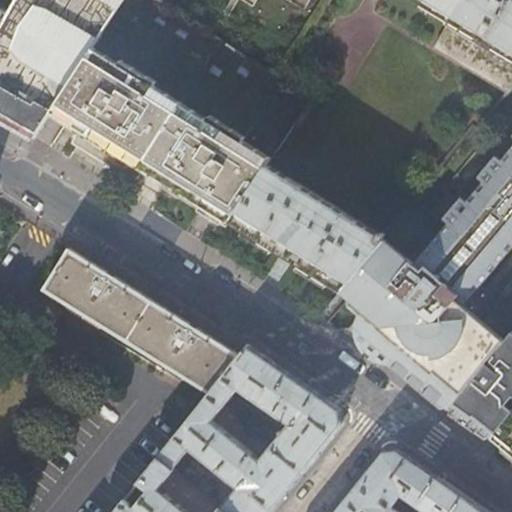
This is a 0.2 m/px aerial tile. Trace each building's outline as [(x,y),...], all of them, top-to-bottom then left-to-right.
[(124,0),(15,0),(9,12),(0,27),(0,117),(34,137),(52,110),(124,0)] [(245,140),(283,79),(161,0),(124,0),(52,110),(79,128),(72,143),(101,161),(135,182),(144,170),(180,192),(229,221),(231,219),(268,164),(272,157),(245,140)] [(511,0),(420,0),(451,18),(434,47),(508,92),(511,86),(511,0)] [(0,27),(9,12),(0,7),(0,27)] [(511,147),(413,265),(384,241),(341,291),(350,299),(352,308),(364,319),(372,326),(389,325),(396,331),(397,348),(403,374),(411,382),(449,408),(506,337),(459,310),(511,246),(511,147)] [(380,232),(376,236),(268,164),(231,219),(246,229),(283,253),(317,275),(341,291),(384,241),(381,239),(384,235),(380,232)] [(211,394),(240,356),(218,342),(162,307),(96,265),(70,249),(45,288),(211,394)] [(511,332),(506,337),(449,408),(464,418),(492,438),(511,413),(511,332)] [(269,511),(283,496),(342,423),(340,409),(294,377),(249,345),(240,356),(211,394),(160,457),(175,470),(191,450),(238,487),(221,508),(225,511),(269,511)] [(511,413),(492,438),(501,445),(508,446),(511,449),(511,413)] [(511,449),(508,446),(501,445),(510,452),(511,454),(511,449)] [(437,478),(399,451),(384,453),(358,485),(337,511),(401,511),(396,507),(405,495),(417,504),(413,508),(416,511),(437,478)] [(225,511),(221,508),(217,511),(189,511),(161,488),(175,470),(160,457),(141,483),(149,491),(136,506),(127,500),(117,511),(225,511)] [(428,511),(487,511),(468,499),(437,478),(416,511),(417,511),(420,511),(423,508),(428,511)]
